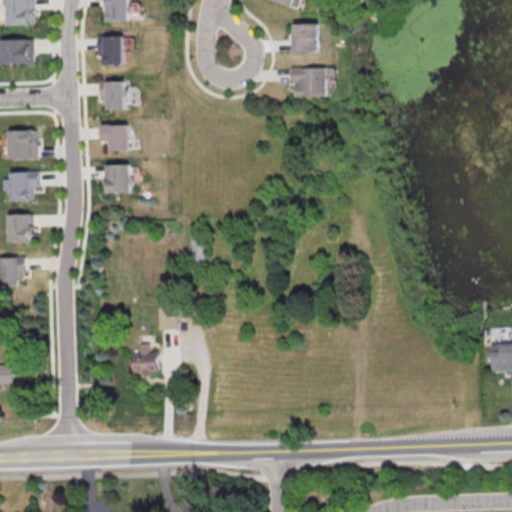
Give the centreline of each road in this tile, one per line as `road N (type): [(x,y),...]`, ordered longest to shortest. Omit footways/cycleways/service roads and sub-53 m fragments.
road 1 (residential): [(71,0),(75,206),(62,293),(71,456)]
road 2 (tertiary): [(511,438),(196,451)]
road 3 (residential): [(214,0),(208,59),(230,79),(253,63),(252,46),(217,0)]
road 4 (tertiary): [(163,452),(0,458)]
